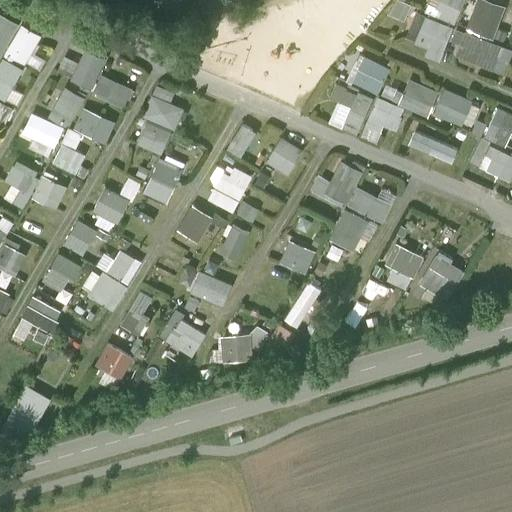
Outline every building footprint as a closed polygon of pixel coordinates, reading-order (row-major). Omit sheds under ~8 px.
[(406,19),(413,4),(403,0),(398,0),(393,13),(406,19)] [(440,0),(435,13),(458,22),(466,0),(440,0)] [(0,8),(0,52),(3,54),(22,22),(0,8)] [(31,64),(45,32),(22,22),(8,54),(31,64)] [(67,55),(60,72),(97,87),(109,55),(87,47),(81,61),(67,55)] [(350,79),(382,93),(394,66),(362,52),(350,79)] [(13,103),(18,106),(26,92),(16,86),(26,68),(6,56),(0,66),(0,120),(3,122),(13,103)] [(104,73),(96,93),(129,106),(136,86),(104,73)] [(390,85),(386,96),(473,127),(482,102),(412,77),(407,90),(390,85)] [(332,93),(342,98),(332,119),(360,133),(378,97),(340,78),(332,93)] [(174,101),(177,91),(157,83),(145,116),(179,128),(188,106),(174,101)] [(66,85),(51,116),(73,126),(87,94),(66,85)] [(380,95),(364,134),(379,140),(387,122),(398,127),(407,106),(380,95)] [(75,125),(107,142),(119,121),(87,104),(75,125)] [(511,108),(500,104),(487,135),(508,144),(511,135),(511,108)] [(33,112),(25,131),(56,145),(65,126),(33,112)] [(149,118),(139,142),(165,153),(176,130),(149,118)] [(246,122),(230,146),(243,155),(259,130),(246,122)] [(269,160),(291,174),(307,148),(285,134),(269,160)] [(66,140),(54,160),(76,173),(88,153),(66,140)] [(483,167),(511,178),(511,151),(492,144),(483,167)] [(162,153),(147,192),(172,202),(188,163),(162,153)] [(333,238),(368,254),(396,191),(385,187),(382,194),(360,184),(367,168),(344,157),(334,179),(321,173),(314,189),(348,204),(333,238)] [(8,180),(13,182),(6,199),(26,208),(43,169),(18,158),(8,180)] [(239,164),(234,173),(224,167),(216,181),(244,196),(257,174),(239,164)] [(45,172),(35,196),(60,206),(70,182),(45,172)] [(131,175),(123,191),(107,184),(96,209),(123,222),(142,180),(131,175)] [(217,185),(212,198),(238,209),(243,196),(217,185)] [(245,200),(239,213),(256,220),(262,208),(245,200)] [(196,201),(180,227),(199,239),(216,214),(196,201)] [(319,225),(323,210),(306,206),(302,221),(319,225)] [(0,249),(15,220),(5,215),(0,224),(0,223),(0,249)] [(66,243),(86,254),(100,228),(81,217),(66,243)] [(221,249),(239,257),(253,228),(236,220),(221,249)] [(282,259),(309,271),(319,249),(292,237),(282,259)] [(8,239),(0,254),(0,264),(19,274),(31,250),(8,239)] [(411,288),(427,253),(397,240),(388,261),(396,264),(390,278),(411,288)] [(117,256),(111,253),(88,291),(115,307),(144,259),(123,246),(117,256)] [(66,291),(83,264),(62,250),(45,277),(66,291)] [(454,299),(469,263),(438,250),(422,285),(454,299)] [(511,263),(473,273),(477,293),(511,284),(511,263)] [(224,304),(235,283),(204,267),(193,289),(224,304)] [(287,317),(300,325),(325,286),(312,278),(287,317)] [(0,282),(0,322),(4,324),(15,287),(0,282)] [(146,310),(155,295),(144,288),(123,321),(142,333),(154,315),(146,310)] [(55,331),(67,310),(36,292),(24,314),(55,331)] [(195,354),(210,331),(177,310),(162,333),(195,354)] [(288,354),(302,332),(282,320),(268,343),(288,354)] [(224,347),(216,347),(216,359),(256,360),(256,333),(224,333),(224,347)] [(98,364),(123,376),(134,352),(109,340),(98,364)] [(134,357),(125,376),(132,380),(142,361),(134,357)] [(38,427),(53,395),(27,383),(12,415),(38,427)]
